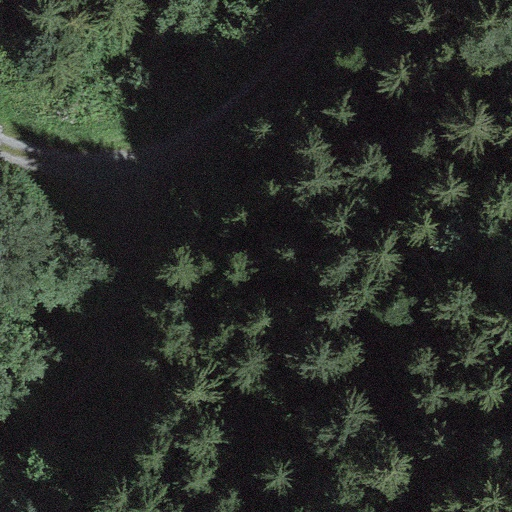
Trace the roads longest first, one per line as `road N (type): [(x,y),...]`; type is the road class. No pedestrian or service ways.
road 1 (track): [(318,0),(251,76),(153,147),(97,162),(37,157),(0,142)]
road 2 (track): [(97,162),(128,267),(111,380),(80,430),(0,468)]
